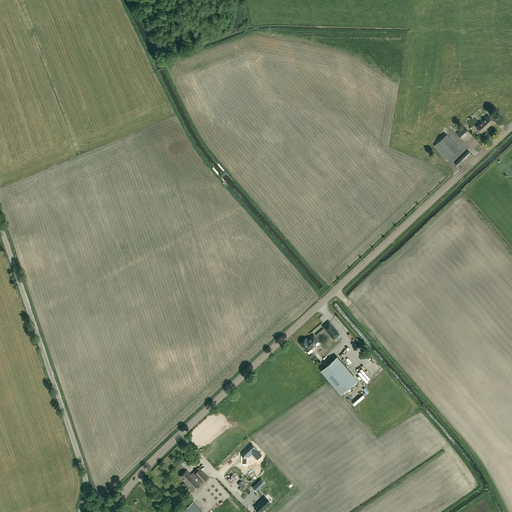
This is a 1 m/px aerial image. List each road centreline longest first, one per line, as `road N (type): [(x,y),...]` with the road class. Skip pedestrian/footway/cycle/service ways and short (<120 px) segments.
road 1 (tertiary): [(112,511),(160,455),(511,126)]
road 2 (unclassified): [(81,511),(82,466),(0,222)]
